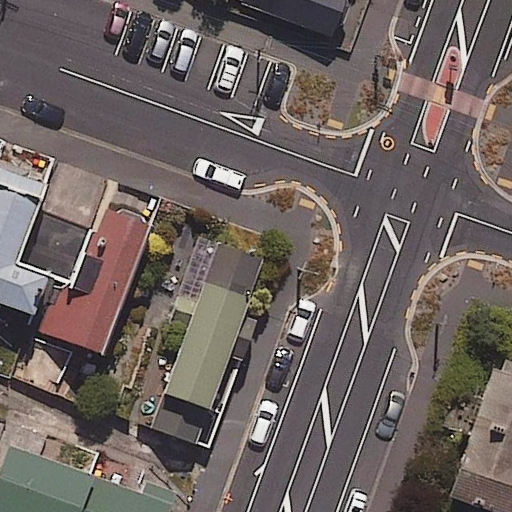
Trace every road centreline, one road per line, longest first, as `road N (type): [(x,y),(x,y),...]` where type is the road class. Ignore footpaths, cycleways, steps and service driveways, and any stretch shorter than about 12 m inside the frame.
road 1 (residential): [(408,182),(0,31)]
road 2 (residential): [(292,511),(408,182)]
road 3 (residential): [(408,182),(476,0)]
